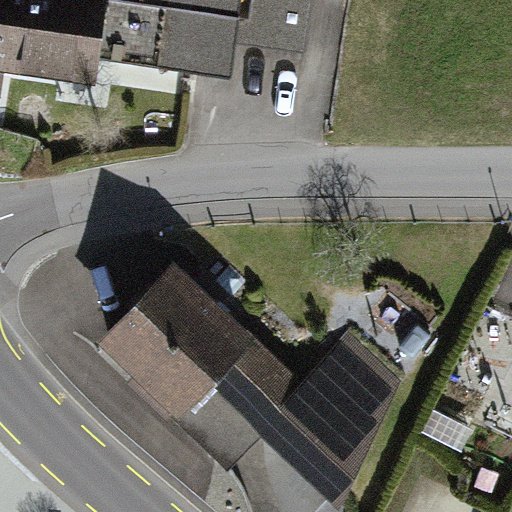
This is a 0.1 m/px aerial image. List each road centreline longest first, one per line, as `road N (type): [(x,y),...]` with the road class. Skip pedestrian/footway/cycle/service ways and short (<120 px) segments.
road 1 (unclassified): [(0,218),(175,179),(511,175)]
road 2 (tertiary): [(141,511),(0,378)]
